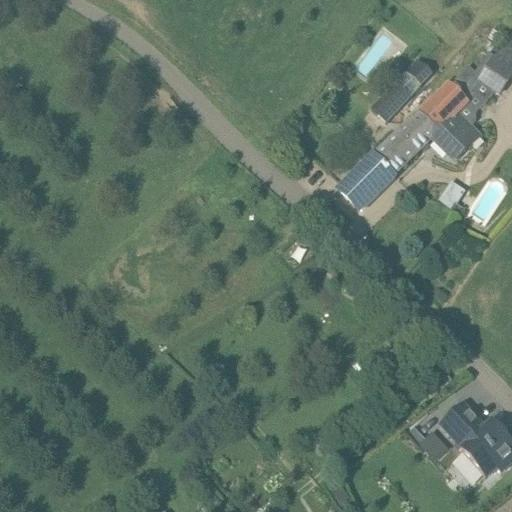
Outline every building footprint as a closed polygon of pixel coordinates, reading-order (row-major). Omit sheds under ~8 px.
[(511,75),(511,71),(496,60),(473,95),(473,96),(466,104),(465,105),(475,115),(494,95),(497,97),(511,75)] [(417,61),(404,74),(420,89),(432,76),(417,61)] [(386,125),(410,100),(394,85),(370,110),(386,125)] [(465,105),(466,104),(449,87),(419,115),(440,135),(457,115),(465,105)] [(462,137),(471,128),(457,115),(440,135),(419,115),(397,137),(396,136),(374,158),(395,179),(427,147),(430,144),(453,167),(472,147),(462,137)] [(340,192),(361,212),(395,179),(374,158),(340,192)] [(457,206),(455,205),(450,212),(460,218),(465,211),(457,206)] [(462,407),(440,426),(463,452),(461,454),(485,480),(496,470),(499,474),(511,462),(511,445),(500,433),(493,425),(484,432),(462,407)] [(426,455),(439,444),(431,434),(423,442),(412,430),(407,434),(426,455)]
